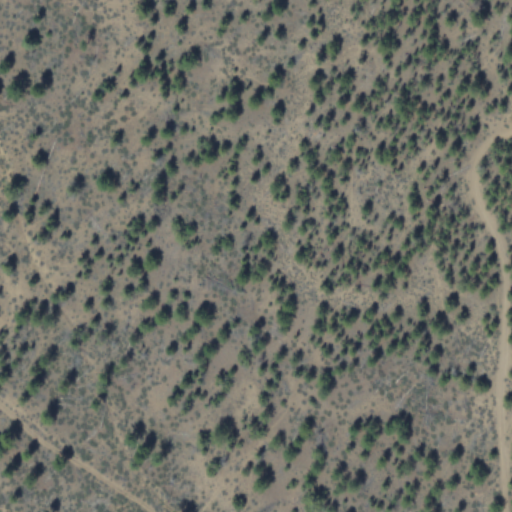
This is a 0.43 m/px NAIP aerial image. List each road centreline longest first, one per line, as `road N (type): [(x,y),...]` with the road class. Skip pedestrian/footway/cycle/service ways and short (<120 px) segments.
road 1 (track): [(503,511),(501,251),(470,183),(484,141),(511,136)]
road 2 (track): [(138,511),(0,410)]
